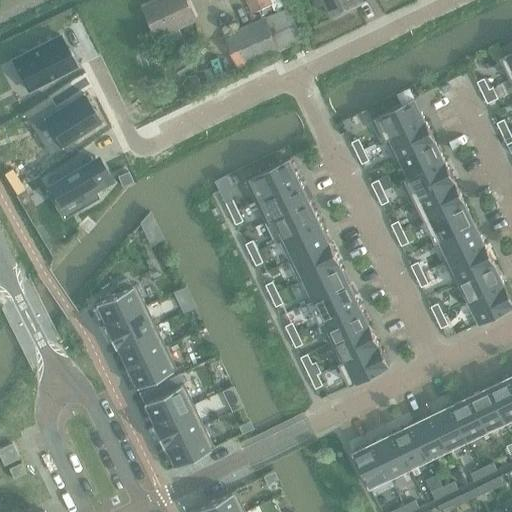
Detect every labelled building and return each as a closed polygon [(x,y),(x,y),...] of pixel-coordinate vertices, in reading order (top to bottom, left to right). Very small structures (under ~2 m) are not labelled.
[(157,0),(145,6),(159,37),(169,32),(174,42),(185,37),(180,27),(197,18),(188,0),(157,0)] [(248,0),(254,13),(273,4),(271,0),(248,0)] [(322,0),(330,14),(331,14),(333,17),(333,18),(334,18),(335,18),(351,10),(349,5),(358,1),(359,0),(322,0)] [(239,68),(304,41),(290,8),(225,35),(239,68)] [(60,36),(12,60),(28,91),(76,66),(60,36)] [(511,51),(505,55),(501,57),(511,79),(511,78),(511,51)] [(484,78),(477,82),(482,93),(490,89),(484,78)] [(498,98),(493,87),(490,89),(482,93),(488,103),(498,98)] [(48,98),(24,114),(32,126),(43,119),(61,147),(101,122),(83,94),(57,111),(48,98)] [(390,137),(425,120),(415,99),(380,116),(375,118),(371,120),(381,141),(390,137)] [(504,119),(497,123),(502,134),(509,130),(504,119)] [(400,158),(435,141),(425,120),(390,137),(381,141),(382,142),(386,140),(396,160),(400,158)] [(511,142),(511,135),(509,130),(502,134),(507,145),(511,142)] [(359,139),(352,142),(357,153),(364,150),(359,139)] [(445,161),(435,141),(400,158),(396,160),(396,161),(400,159),(409,177),(405,179),(401,181),(401,182),(406,180),(410,178),(445,161)] [(369,160),(364,150),(357,153),(362,164),(369,160)] [(59,175),(48,183),(60,204),(77,195),(83,206),(84,207),(99,198),(95,192),(111,183),(100,165),(96,168),(91,160),(84,164),(78,153),(55,169),(59,175)] [(265,198),(300,181),(290,159),(254,176),(246,180),(256,202),(265,198)] [(420,199),(455,182),(445,161),(410,178),(406,180),(401,182),(411,203),(415,201),(420,199)] [(379,180),(371,183),(377,194),(384,191),(379,180)] [(310,201),(300,181),(265,198),(256,202),(266,222),(275,218),(310,201)] [(429,219),(465,202),(455,182),(420,199),(415,201),(411,203),(411,204),(416,202),(425,221),(429,219)] [(389,201),(384,191),(377,194),(382,205),(389,201)] [(233,199),(226,203),(231,214),(239,210),(233,199)] [(284,239),(320,222),(310,201),(275,218),(266,222),(276,243),(284,239)] [(475,223),(465,202),(429,219),(425,221),(435,242),(439,240),(475,223)] [(244,221),(239,210),(231,214),(236,225),(244,221)] [(399,221),(391,224),(397,235),(404,232),(399,221)] [(294,259),(330,242),(320,222),(284,239),(276,243),(276,244),(281,242),(290,261),(294,259)] [(485,243),(475,223),(439,240),(435,242),(436,243),(440,241),(449,260),(445,262),(449,260),(485,243)] [(409,243),(404,232),(397,235),(402,246),(409,243)] [(253,240),(246,244),(251,255),(258,251),(253,240)] [(340,263),(330,242),(294,259),(290,261),(300,282),(304,280),(340,263)] [(495,264),(485,243),(449,260),(445,262),(455,283),(459,281),(495,264)] [(264,262),(258,251),(251,255),(256,266),(264,262)] [(418,262),(411,266),(416,276),(424,273),(418,262)] [(349,283),(340,263),(304,280),(300,282),(300,283),(305,281),(314,299),(309,301),(310,302),(314,300),(349,283)] [(505,284),(495,264),(459,281),(455,283),(455,284),(460,282),(469,302),(505,284)] [(429,284),(424,273),(416,276),(422,287),(429,284)] [(127,279),(116,284),(120,291),(130,286),(127,279)] [(273,282),(266,285),(271,296),(278,292),(273,282)] [(359,304),(349,283),(314,300),(310,302),(320,323),(324,321),(359,304)] [(103,326),(145,306),(135,284),(130,286),(120,291),(95,303),(95,305),(96,304),(105,323),(104,324),(102,324),(103,326)] [(511,307),(511,299),(505,284),(469,302),(480,323),(511,307)] [(283,303),(278,292),(271,296),(276,307),(283,303)] [(438,303),(431,307),(436,317),(443,314),(438,303)] [(369,324),(359,304),(324,321),(320,323),(330,343),(334,341),(369,324)] [(155,326),(145,306),(103,326),(113,347),(155,326)] [(449,325),(443,314),(436,317),(441,328),(449,325)] [(293,323),(286,326),(291,337),(298,333),(293,323)] [(344,362),(379,345),(369,324),(334,341),(330,343),(340,364),(344,362)] [(165,347),(155,326),(113,347),(114,348),(115,347),(116,346),(125,366),(165,347)] [(303,344),(298,333),(291,337),(296,348),(303,344)] [(354,383),(389,366),(379,345),(344,362),(340,364),(350,385),(354,383)] [(175,368),(165,347),(125,366),(135,386),(135,387),(135,388),(175,368)] [(317,363),(306,368),(311,378),(318,374),(321,373),(317,363)] [(180,373),(171,378),(176,387),(183,383),(184,382),(180,373)] [(323,385),(318,374),(311,378),(316,389),(323,385)] [(511,381),(510,377),(490,386),(507,421),(506,422),(511,430),(511,429),(511,381)] [(176,387),(171,378),(163,382),(168,390),(176,387)] [(168,390),(163,382),(155,385),(160,394),(168,390)] [(151,425),(193,405),(183,383),(176,387),(168,390),(160,394),(151,398),(143,402),(142,403),(143,404),(153,423),(152,424),(151,423),(150,424),(151,425)] [(160,394),(155,385),(147,389),(151,398),(160,394)] [(507,421),(490,386),(471,395),(488,431),(506,422),(507,421)] [(151,398),(147,389),(139,393),(143,402),(151,398)] [(488,431),(471,395),(451,405),(468,440),(488,431)] [(240,401),(229,406),(231,412),(242,407),(240,401)] [(161,446),(203,425),(193,405),(151,425),(161,446)] [(468,440),(451,405),(431,414),(449,450),(468,440)] [(449,450),(431,414),(412,424),(429,459),(449,450)] [(241,434),(253,428),(249,421),(238,426),(241,434)] [(429,459),(412,424),(392,433),(409,468),(429,459)] [(213,447),(203,425),(161,446),(162,447),(163,447),(163,446),(164,446),(173,465),(173,466),(213,447)] [(409,468),(392,433),(373,443),(390,478),(409,468)] [(19,459),(11,443),(0,448),(0,458),(3,466),(19,459)] [(390,478),(373,443),(353,452),(370,487),(390,478)] [(26,473),(21,463),(8,469),(13,479),(26,473)] [(493,463),(482,468),(486,476),(497,470),(493,463)] [(486,476),(482,468),(471,473),(474,481),(486,476)] [(277,479),(274,471),(263,477),(266,484),(277,479)] [(504,484),(500,476),(488,481),(492,489),(504,484)] [(454,481),(443,487),(447,495),(458,489),(454,481)] [(492,489),(488,481),(477,487),(481,495),(492,489)] [(447,495),(443,487),(432,492),(435,500),(447,495)] [(244,511),(245,511),(234,490),(194,510),(195,511),(244,511)] [(465,503),(461,495),(449,500),(453,508),(465,503)] [(415,500),(404,505),(407,511),(410,511),(419,508),(415,500)] [(445,511),(453,508),(449,500),(438,506),(441,511),(445,511)]
